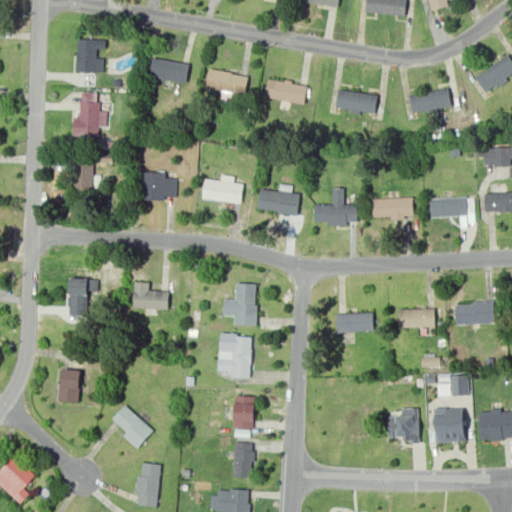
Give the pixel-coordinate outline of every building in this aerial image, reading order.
[(370,0),(407,0),(406,12),(369,7),(370,0)] [(435,0),(438,9),(467,1),(466,0),(435,0)] [(79,70),(79,37),(108,37),(108,49),(97,49),(97,56),(107,57),(106,71),(79,70)] [(481,75),(510,52),(511,54),(511,76),(494,91),(481,75)] [(154,57),(191,63),(188,83),(151,78),(154,57)] [(212,66),(248,72),(245,93),(209,87),(212,66)] [(273,76),(309,82),(306,103),(270,97),(273,76)] [(415,90),(451,83),(455,104),(419,110),(415,90)] [(342,85),(378,91),(375,112),(338,106),(342,85)] [(81,88),(81,135),(101,135),(101,125),(110,125),(110,108),(101,108),(101,89),(81,88)] [(511,164),(488,165),(487,146),(511,144),(511,164)] [(92,162),(92,199),(71,199),(71,162),(92,162)] [(169,199),(143,198),(144,170),(167,171),(167,180),(175,180),(175,192),(169,192),(169,199)] [(211,177),(247,182),(244,203),(207,197),(211,177)] [(361,220),(318,220),(318,205),(335,205),(334,186),(347,186),(347,202),(361,202),(361,220)] [(489,189),(511,188),(511,209),(490,210),(489,189)] [(265,190),(302,196),(299,216),(262,211),(265,190)] [(379,194),(416,193),(416,214),(379,215),(379,194)] [(435,195),(472,195),(472,216),(435,217),(435,195)] [(136,279),(135,304),(171,306),(172,290),(152,289),(152,280),(136,279)] [(258,323),(236,321),(237,312),(225,312),(226,296),(238,297),(239,279),(261,280),(258,323)] [(71,280),(89,280),(89,318),(70,318),(71,280)] [(458,300),(495,299),(495,320),(458,321),(458,300)] [(399,309),(436,308),(437,329),(400,330),(399,309)] [(339,310),(376,309),(376,331),(339,331),(339,310)] [(253,375),(233,374),(233,364),(222,364),(223,332),(254,333),(253,375)] [(440,365),(440,355),(422,356),(422,366),(440,365)] [(86,404),(62,402),(64,364),(89,366),(86,404)] [(453,392),(454,371),(469,371),(469,392),(453,392)] [(241,393),(260,395),(257,428),(238,426),(241,393)] [(420,438),(387,439),(386,405),(419,404),(420,438)] [(159,431),(142,449),(114,423),(131,405),(159,431)] [(511,440),(478,441),(477,407),(510,406),(511,440)] [(467,441),(434,442),(433,409),(466,407),(467,441)] [(236,438),(256,439),(253,481),(233,479),(236,438)] [(24,507),(0,486),(0,470),(16,452),(42,475),(29,489),(35,494),(24,507)] [(143,462),(167,465),(163,503),(139,501),(143,462)] [(251,511),(233,511),(234,507),(219,506),(220,485),(253,487),(251,511)]
